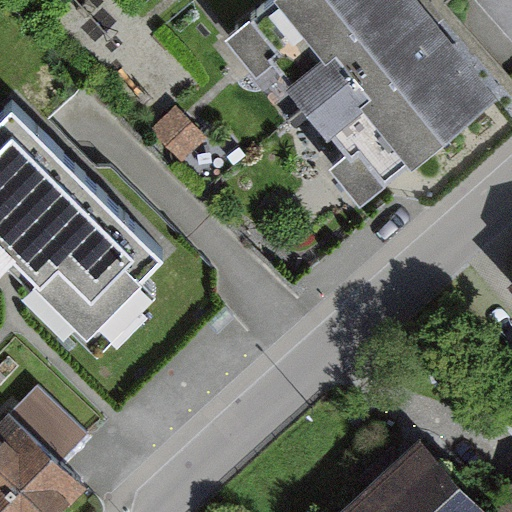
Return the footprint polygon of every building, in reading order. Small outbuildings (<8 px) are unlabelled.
[(202,0),(198,4),(227,38),(271,0),(202,0)] [(500,98),(419,0),(276,0),(229,39),(262,79),(279,66),(353,156),(335,171),(366,208),(500,98)] [(208,134),(177,102),(151,125),(182,158),(208,134)] [(14,110),(0,123),(0,278),(10,268),(98,356),(157,297),(144,285),(167,262),(14,110)] [(0,511),(67,511),(90,489),(63,463),(91,435),(41,385),(0,426),(0,511)] [(491,511),(423,439),(343,511),(491,511)] [(511,511),(511,486),(492,509),(494,511),(511,511)]
